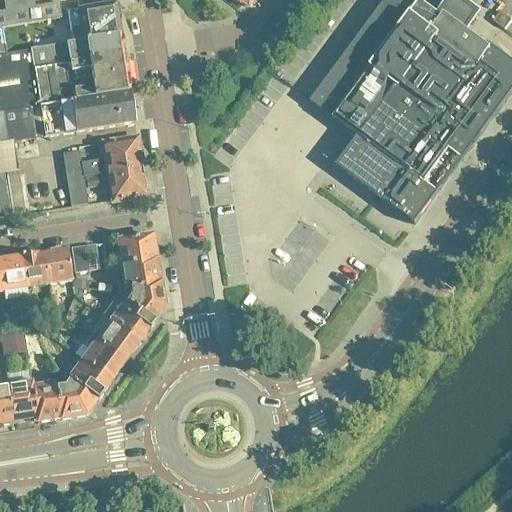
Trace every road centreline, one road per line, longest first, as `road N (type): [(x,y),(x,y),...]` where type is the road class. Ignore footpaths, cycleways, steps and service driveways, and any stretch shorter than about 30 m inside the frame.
road 1 (secondary): [(264,419),(319,405),(350,382),(511,161)]
road 2 (residential): [(0,239),(178,211)]
road 3 (secondary): [(0,463),(165,434)]
road 4 (tertiary): [(178,211),(153,51)]
road 5 (residential): [(153,51),(244,37),(273,22),(289,0)]
road 6 (tertiary): [(202,360),(178,211)]
